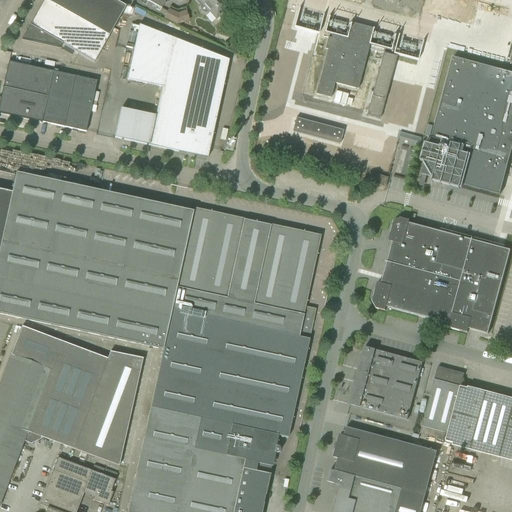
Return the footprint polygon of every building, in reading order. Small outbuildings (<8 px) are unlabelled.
[(111,0),(43,0),(21,40),(60,48),(62,45),(94,63),(125,7),(111,0)] [(143,0),(161,9),(165,0),(143,0)] [(227,0),(197,0),(201,4),(204,2),(210,10),(209,12),(216,20),(224,12),(221,9),(229,2),(227,0)] [(163,18),(176,25),(189,21),(186,10),(177,13),(168,9),(163,18)] [(279,34),(294,38),(297,25),(282,21),(279,34)] [(324,50),(327,50),(315,95),(329,99),(333,84),(357,90),(368,46),(372,31),(373,31),(373,30),(373,29),(350,23),(349,24),(349,25),(346,38),(331,35),(330,39),(327,38),(324,50)] [(148,146),(207,159),(228,60),(139,26),(127,80),(161,87),(155,116),(120,109),(114,138),(148,146)] [(366,114),(379,118),(395,57),(383,54),(366,114)] [(450,182),(499,195),(511,147),(511,73),(452,57),(429,145),(426,144),(421,162),(423,162),(423,163),(420,175),(421,175),(419,180),(424,181),(426,176),(432,178),(432,179),(432,181),(450,186),(450,182)] [(63,127),(63,128),(63,127),(72,129),(71,132),(76,133),(76,130),(85,132),(86,127),(87,127),(88,125),(87,125),(96,81),(8,62),(0,99),(0,113),(41,123),(42,123),(63,127)] [(341,131),(295,118),(292,131),(338,144),(341,131)] [(421,142),(422,137),(401,132),(400,137),(421,142)] [(0,314),(162,350),(171,309),(193,209),(15,173),(13,183),(11,193),(0,243),(0,314)] [(366,183),(385,188),(387,178),(369,173),(366,183)] [(400,191),(402,179),(393,178),(392,190),(400,191)] [(193,209),(171,309),(298,337),(303,315),(320,236),(269,225),(269,226),(244,220),(244,219),(193,209)] [(487,334),(510,251),(408,223),(409,221),(400,218),(393,222),(388,241),(392,242),(381,284),(379,283),(378,288),(376,288),(372,302),(376,309),(385,311),(386,307),(449,324),(448,328),(467,333),(468,329),(487,334)] [(162,350),(127,511),(261,511),(270,474),(269,474),(274,453),(277,453),(279,452),(280,449),(278,446),(275,446),(278,436),(287,438),(309,339),(299,337),(298,337),(171,309),(162,350)] [(118,467),(142,359),(109,352),(107,359),(20,327),(0,380),(0,503),(24,440),(30,442),(38,438),(39,436),(73,448),(73,450),(118,467)] [(349,405),(358,407),(406,420),(409,411),(422,363),(364,347),(349,405)] [(420,434),(452,443),(467,389),(465,388),(463,384),(461,384),(463,374),(437,367),(424,415),(420,434)] [(452,443),(451,446),(511,461),(511,459),(511,399),(487,393),(487,392),(467,387),(467,389),(452,443)] [(333,511),(420,511),(436,451),(345,427),(343,436),(339,435),(333,457),(337,459),(334,471),(330,470),(327,482),(340,485),(333,511)] [(112,493),(110,492),(114,480),(117,474),(105,469),(94,465),(92,471),(57,458),(39,505),(47,508),(45,511),(75,511),(83,493),(93,497),(92,500),(107,506),(112,493)] [(461,511),(494,511),(495,511),(490,509),(491,503),(479,500),(478,501),(465,498),(461,511)]
